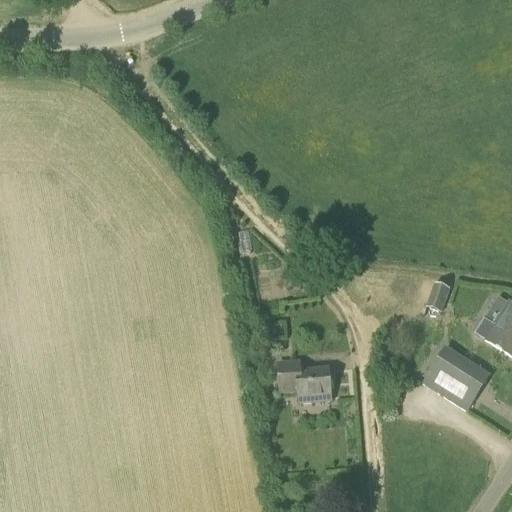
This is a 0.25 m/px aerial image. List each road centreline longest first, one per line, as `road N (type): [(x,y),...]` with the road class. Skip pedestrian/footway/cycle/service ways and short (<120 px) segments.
road 1 (unclassified): [(373,511),(361,338)]
road 2 (tertiary): [(103,43),(227,0)]
